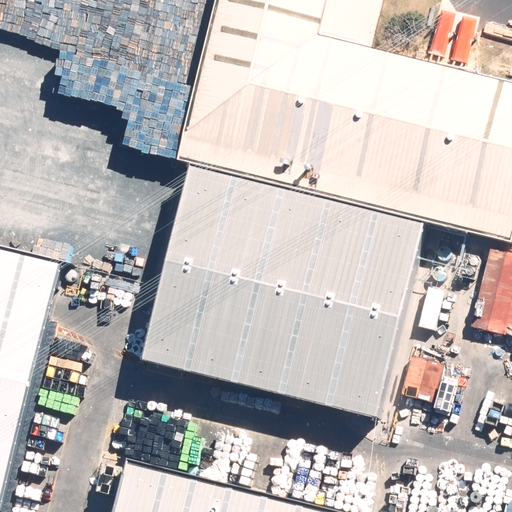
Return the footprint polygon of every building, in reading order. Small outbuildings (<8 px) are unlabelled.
[(223,0),(183,158),(203,163),(436,222),(511,240),(511,82),(364,45),(375,0),(223,0)] [(60,173),(92,182),(113,108),(17,81),(0,139),(0,164),(58,181),(60,173)] [(386,417),(436,222),(203,163),(154,358),(386,417)] [(7,511),(71,267),(0,248),(0,510),(6,511),(7,511)] [(324,511),(138,465),(125,511),(324,511)]
